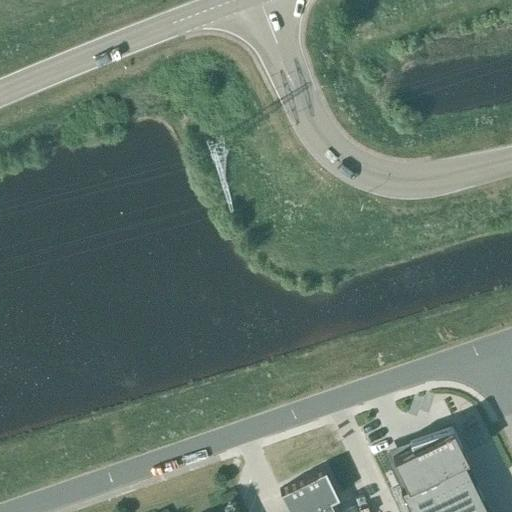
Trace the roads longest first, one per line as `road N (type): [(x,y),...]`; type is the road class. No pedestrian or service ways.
road 1 (unclassified): [(12,511),(481,349)]
road 2 (unclassified): [(511,161),(407,180),(355,167),(309,123),(258,0)]
road 3 (secondary): [(0,94),(235,0)]
